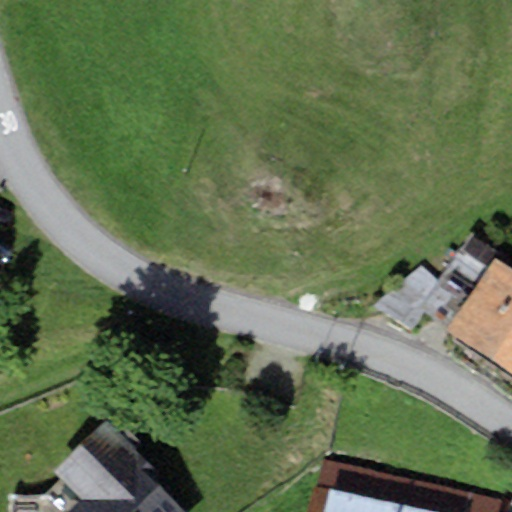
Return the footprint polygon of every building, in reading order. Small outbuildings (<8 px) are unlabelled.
[(452,343),(495,274),(505,259),(471,238),(444,283),(419,323),(452,343)] [(419,323),(444,283),(419,268),(373,313),(410,335),(419,323)] [(511,284),(495,274),(452,343),(446,353),(511,394),(511,284)] [(181,511),(100,428),(33,492),(51,511),(181,511)] [(493,511),(497,497),(323,457),(310,511),(493,511)]
